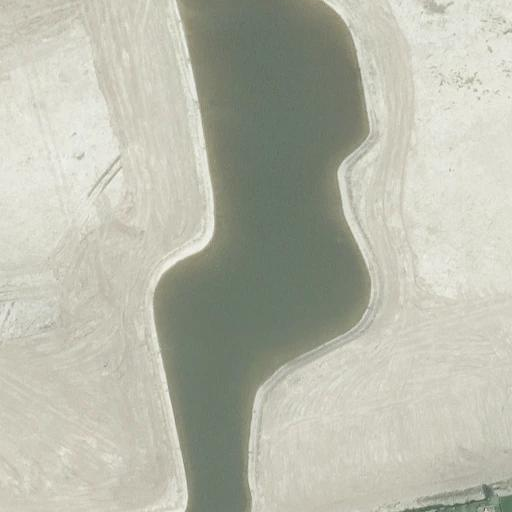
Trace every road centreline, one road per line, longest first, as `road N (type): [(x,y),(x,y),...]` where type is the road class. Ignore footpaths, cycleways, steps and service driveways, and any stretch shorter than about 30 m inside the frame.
road 1 (residential): [(43,511),(132,495),(145,476),(118,223)]
road 2 (residential): [(118,223),(172,210),(181,199),(142,0)]
road 3 (residential): [(308,511),(289,402),(299,384),(434,358)]
road 4 (residential): [(434,358),(398,171)]
road 5 (residential): [(398,171),(365,0)]
road 6 (residential): [(0,246),(118,223)]
